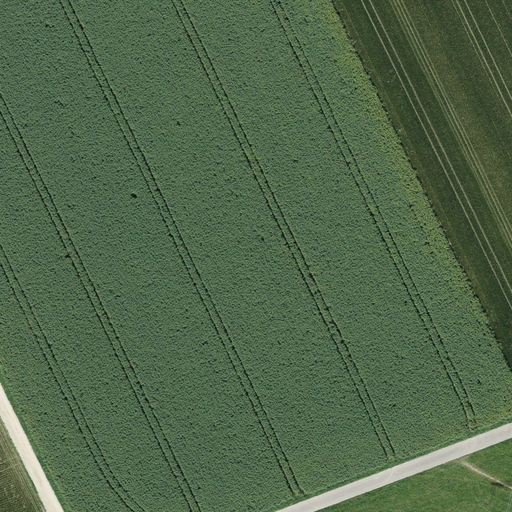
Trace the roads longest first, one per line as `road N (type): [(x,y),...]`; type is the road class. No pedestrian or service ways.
road 1 (track): [(286,511),(511,428)]
road 2 (track): [(0,389),(58,511)]
